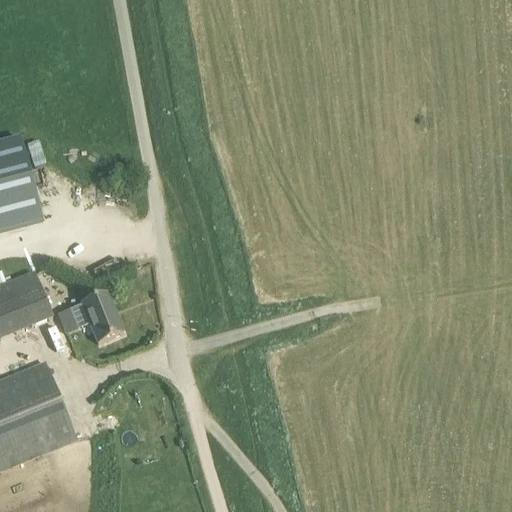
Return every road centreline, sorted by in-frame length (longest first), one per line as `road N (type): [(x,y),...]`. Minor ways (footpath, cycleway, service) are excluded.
road 1 (unclassified): [(194,413),(172,327),(119,0)]
road 2 (track): [(222,511),(194,413),(248,467),(278,511)]
road 3 (track): [(179,352),(375,301)]
